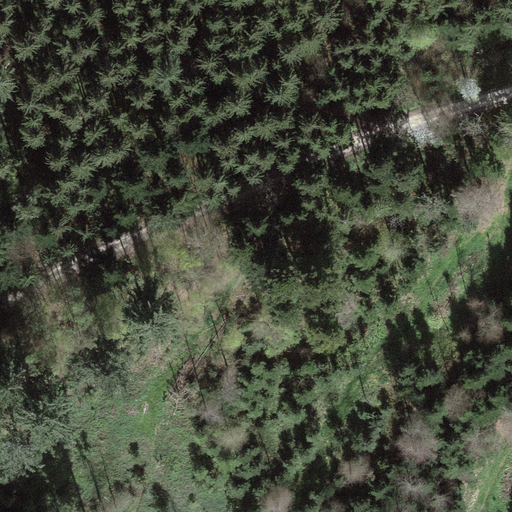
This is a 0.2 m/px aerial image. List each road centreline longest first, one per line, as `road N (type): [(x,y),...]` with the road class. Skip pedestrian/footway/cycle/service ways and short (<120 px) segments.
road 1 (track): [(511,85),(393,117),(0,300)]
road 2 (track): [(35,0),(200,77),(393,117)]
